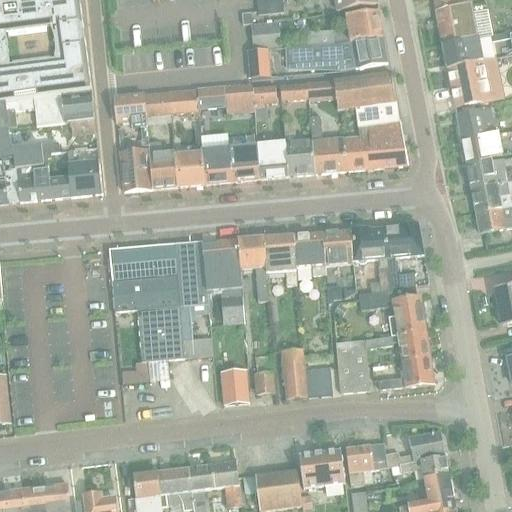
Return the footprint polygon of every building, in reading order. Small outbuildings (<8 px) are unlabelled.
[(61,100),(61,99),(61,97),(91,93),(85,43),(84,43),(83,29),(79,0),(0,0),(0,107),(61,100)] [(281,0),(256,0),(258,18),(283,15),(281,0)] [(375,0),(334,0),(337,13),(376,5),(375,0)] [(432,0),(442,48),(478,41),(471,6),(467,6),(470,0),(432,0)] [(313,18),(330,16),(329,7),(312,9),(313,18)] [(307,48),(334,47),(383,39),(378,13),(345,18),(348,31),(333,33),(307,34),(307,48)] [(250,14),(241,15),(242,26),(251,25),(250,14)] [(252,27),(254,52),(279,50),(277,25),(252,27)] [(338,63),(340,74),(387,66),(383,39),(334,47),(287,50),(288,67),(338,63)] [(447,70),(482,63),(478,41),(442,48),(447,70)] [(248,54),(250,82),(270,80),(268,52),(248,54)] [(482,63),(447,70),(455,110),(503,100),(496,61),(495,61),(494,61),(482,63)] [(399,124),(396,105),(395,105),(391,75),(334,83),(333,85),(335,102),(337,113),(355,111),(357,130),(399,124)] [(308,105),(335,102),(333,85),(306,87),(308,102),(308,105)] [(280,104),(308,102),(306,87),(279,90),(280,104)] [(254,108),(252,91),(252,88),(223,90),(225,108),(225,112),(226,117),(254,115),(254,108)] [(223,89),(197,92),(199,115),(225,112),(225,108),(223,89)] [(252,91),(254,108),(276,106),(274,90),(252,91)] [(197,111),(198,111),(196,93),(168,96),(169,98),(171,117),(198,114),(197,111)] [(93,122),(94,122),(92,95),(61,99),(61,100),(0,107),(0,132),(7,132),(16,131),(15,114),(35,112),(36,128),(70,124),(70,125),(93,122)] [(145,119),(171,117),(169,98),(143,101),(145,119)] [(145,119),(143,101),(115,103),(117,126),(145,124),(145,119)] [(461,143),(498,136),(497,131),(494,131),(490,110),(456,117),(461,143)] [(342,141),(322,143),(320,119),(309,120),(312,144),(315,177),(345,174),(342,141)] [(93,122),(70,125),(72,139),(77,139),(77,138),(95,136),(93,122)] [(342,141),(345,174),(407,169),(400,124),(399,124),(357,130),(358,140),(342,141)] [(293,146),(293,140),(295,139),(294,125),(283,126),(284,144),(288,179),(315,177),(312,144),(293,146)] [(0,132),(0,161),(2,174),(3,173),(3,175),(10,175),(10,172),(16,172),(20,171),(32,170),(47,168),(47,161),(50,161),(50,156),(59,155),(58,145),(14,150),(14,149),(9,149),(7,132),(0,132)] [(498,136),(461,143),(465,164),(502,157),(498,136)] [(260,182),(288,179),(284,144),(257,146),(260,182)] [(176,189),(174,157),(174,154),(160,156),(159,145),(148,146),(148,148),(152,192),(176,189)] [(232,185),(260,182),(257,146),(257,148),(229,150),(232,185)] [(123,194),(152,192),(148,148),(137,149),(138,154),(120,156),(123,194)] [(204,187),(232,185),(229,150),(201,153),(204,187)] [(98,160),(97,152),(87,153),(88,161),(98,160)] [(176,189),(204,187),(201,153),(201,154),(174,157),(176,189)] [(0,206),(7,206),(6,194),(18,193),(16,172),(10,172),(10,175),(3,175),(3,173),(2,174),(0,161),(0,206)] [(471,192),(511,183),(511,173),(505,175),(503,162),(466,169),(471,192)] [(68,180),(70,200),(102,197),(98,163),(67,166),(68,180)] [(70,200),(68,180),(48,181),(47,168),(32,170),(20,171),(16,172),(18,193),(20,205),(70,200)] [(511,183),(471,192),(475,216),(501,211),(499,200),(511,197),(511,183)] [(501,211),(475,216),(479,236),(511,230),(511,218),(503,221),(501,211)] [(386,261),(388,280),(397,280),(395,264),(393,264),(393,260),(424,258),(418,227),(384,230),(387,260),(386,261)] [(380,281),(388,280),(386,261),(387,260),(384,230),(351,233),(353,264),(381,261),(382,265),(379,265),(380,281)] [(353,266),(353,264),(351,233),(323,235),(325,268),(329,268),(353,266)] [(325,278),(325,268),(323,235),(293,238),(295,271),(312,269),(312,279),(325,278)] [(297,288),(295,271),(293,238),(263,240),(266,277),(285,275),(286,289),(297,288)] [(268,304),(266,277),(263,240),(237,243),(240,274),(241,274),(241,272),(255,271),(258,305),(268,304)] [(240,285),(240,274),(237,243),(202,246),(205,278),(206,281),(206,290),(241,288),(240,285)] [(206,281),(205,278),(202,246),(175,248),(181,309),(206,307),(204,281),(206,281)] [(179,309),(181,309),(175,248),(109,253),(114,315),(137,313),(141,365),(148,365),(184,362),(179,309)] [(413,276),(396,277),(397,280),(388,280),(389,293),(415,288),(413,276)] [(335,289),(326,290),(327,302),(336,301),(335,289)] [(511,289),(494,293),(501,328),(511,326),(511,289)] [(392,339),(426,335),(421,300),(392,303),(391,294),(359,299),(361,313),(393,309),(395,321),(390,322),(392,339)] [(242,304),(221,306),(223,322),(243,320),(242,304)] [(338,306),(334,312),(342,318),(346,312),(338,306)] [(274,395),(272,375),(268,335),(263,335),(264,359),(256,359),(256,376),(253,377),(256,397),(274,395)] [(401,364),(430,360),(426,335),(392,339),(365,343),(366,352),(393,348),(392,346),(398,344),(401,364)] [(364,343),(350,345),(355,395),(369,394),(365,352),(364,343)] [(335,346),(340,396),(355,395),(350,345),(335,346)] [(307,400),(304,373),(301,353),(282,355),(287,402),(307,400)] [(430,360),(401,364),(404,381),(378,383),(379,391),(405,390),(434,387),(430,360)] [(135,374),(121,375),(122,387),(149,384),(149,380),(148,365),(141,365),(134,366),(135,374)] [(329,371),(316,372),(319,399),(332,397),(329,371)] [(304,373),(307,400),(319,399),(316,372),(304,373)] [(246,373),(220,375),(223,400),(223,409),(249,407),(248,397),(246,373)] [(6,378),(0,378),(0,427),(10,426),(6,378)] [(382,444),(381,421),(347,423),(349,446),(382,444)] [(399,468),(445,459),(440,435),(409,441),(412,457),(399,460),(398,455),(385,457),(387,470),(399,468)] [(387,470),(385,457),(384,446),(345,451),(350,489),(373,486),(372,478),(364,479),(363,474),(373,473),(387,470)] [(321,454),(319,454),(320,456),(316,457),(315,455),(314,455),(300,457),(298,457),(303,491),(304,491),(343,486),(344,486),(340,452),(339,452),(321,454)] [(423,479),(448,474),(445,459),(399,468),(401,476),(421,472),(423,479)] [(209,468),(212,493),(226,491),(229,510),(241,509),(235,465),(209,468)] [(205,511),(203,494),(212,493),(209,468),(188,471),(191,495),(193,511),(192,511),(205,511)] [(191,511),(193,511),(191,495),(188,471),(157,475),(161,509),(161,511),(182,508),(182,511),(191,511)] [(276,511),(301,509),(299,490),(297,473),(255,478),(259,511),(276,511)] [(409,511),(452,511),(455,511),(448,474),(423,479),(427,504),(408,508),(409,509),(409,511)] [(161,511),(161,509),(157,475),(132,478),(135,502),(142,501),(143,511),(161,511)] [(43,489),(46,511),(69,511),(66,486),(43,489)] [(46,511),(43,489),(21,492),(23,511),(46,511)] [(23,511),(21,492),(0,495),(0,511),(23,511)] [(367,511),(365,495),(351,497),(352,511),(367,511)] [(115,511),(114,500),(101,501),(101,496),(82,498),(83,503),(74,504),(75,511),(115,511)] [(308,511),(313,511),(311,498),(301,499),(302,511),(308,511)]
